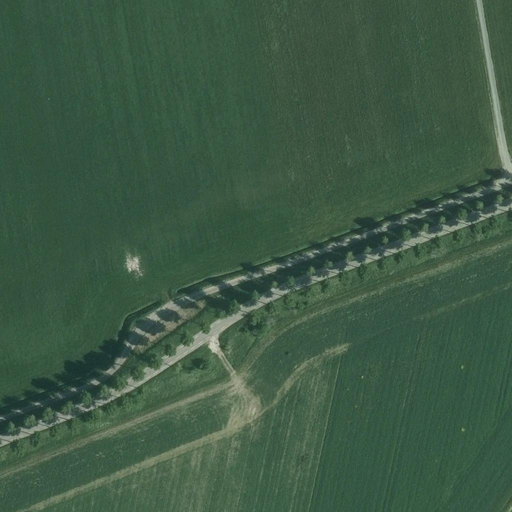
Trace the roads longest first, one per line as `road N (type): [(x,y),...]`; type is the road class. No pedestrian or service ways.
road 1 (unclassified): [(0,420),(100,380),(165,310),(511,180)]
road 2 (tertiary): [(0,442),(114,394),(276,293),(511,202)]
road 3 (unclassified): [(511,175),(478,0)]
